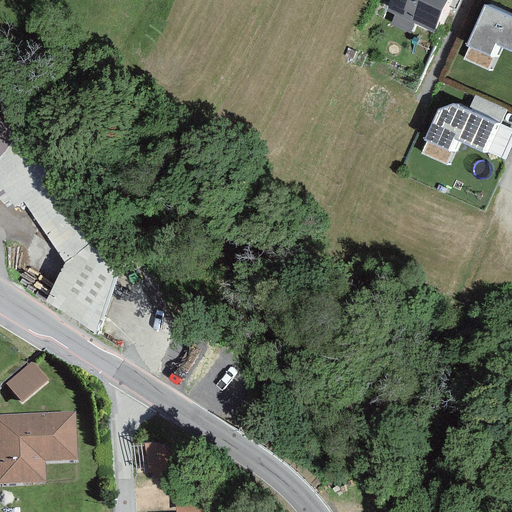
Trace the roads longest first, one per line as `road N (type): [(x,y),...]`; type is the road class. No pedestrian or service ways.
road 1 (tertiary): [(314,511),(266,468),(129,380)]
road 2 (tertiary): [(129,380),(0,296)]
road 3 (residential): [(129,380),(120,429),(124,511)]
